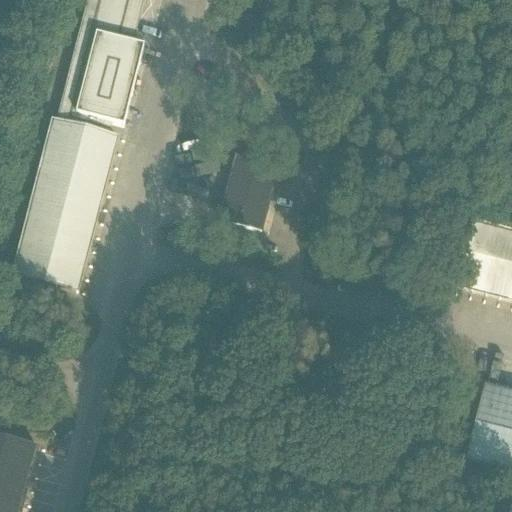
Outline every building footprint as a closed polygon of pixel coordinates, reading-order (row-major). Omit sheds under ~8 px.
[(52,124),(13,279),(77,296),(117,143),(117,141),(103,137),(105,127),(106,125),(120,129),(124,130),(124,128),(125,124),(126,119),(144,49),(133,47),(126,45),(128,40),(133,41),(142,4),(143,0),(97,0),(92,20),(85,18),(63,106),(62,110),(61,114),(58,125),(56,125),(52,124)] [(220,224),(261,234),(278,170),(236,159),(220,224)] [(457,291),(511,304),(511,235),(473,226),(457,291)] [(511,396),(484,389),(465,464),(511,476),(511,396)] [(0,511),(21,511),(38,450),(0,440),(0,511)]
